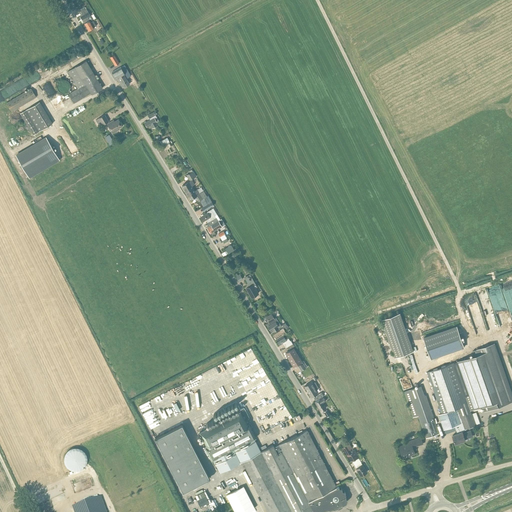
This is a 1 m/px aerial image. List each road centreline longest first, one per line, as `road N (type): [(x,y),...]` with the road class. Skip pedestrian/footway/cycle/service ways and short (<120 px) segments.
road 1 (unclassified): [(370,508),(63,0)]
road 2 (unknown): [(262,511),(244,476),(212,473),(191,426),(240,404),(261,440),(316,419)]
